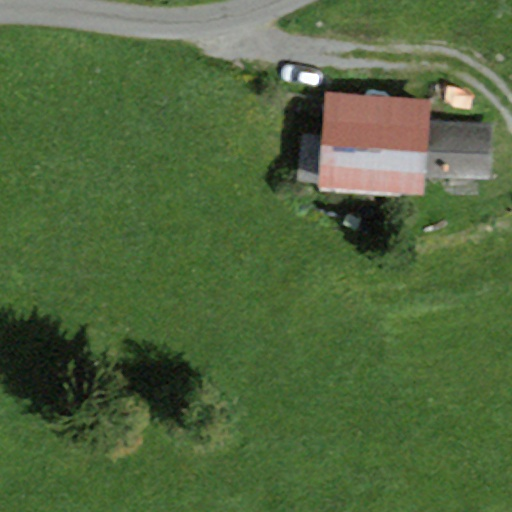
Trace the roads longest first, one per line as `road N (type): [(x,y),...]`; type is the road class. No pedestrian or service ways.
road 1 (unclassified): [(0,5),(244,27),(294,0)]
road 2 (track): [(511,114),(460,64),(300,63),(244,27)]
